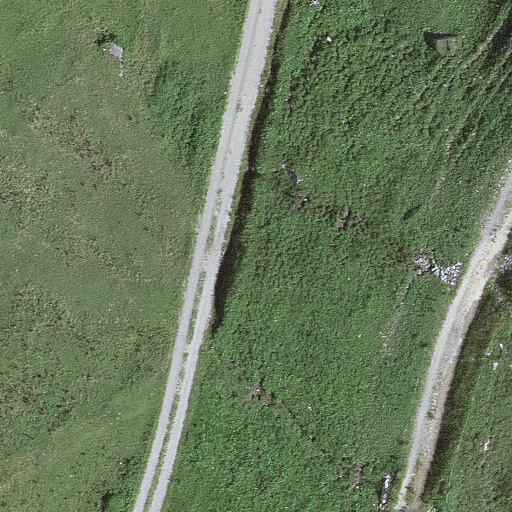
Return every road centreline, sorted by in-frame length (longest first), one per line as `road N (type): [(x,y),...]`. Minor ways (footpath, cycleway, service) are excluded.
road 1 (track): [(154,511),(179,449),(267,0)]
road 2 (track): [(511,201),(441,379),(400,511)]
